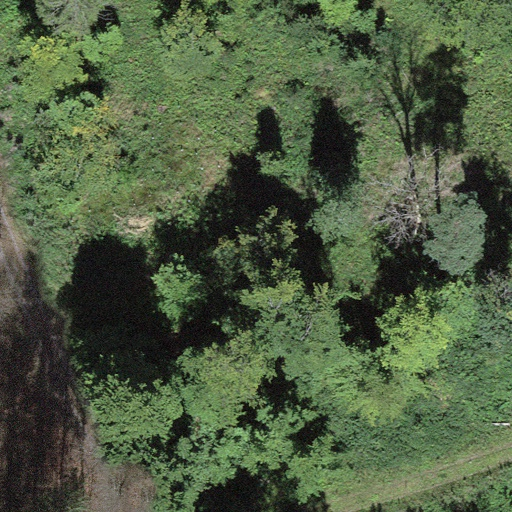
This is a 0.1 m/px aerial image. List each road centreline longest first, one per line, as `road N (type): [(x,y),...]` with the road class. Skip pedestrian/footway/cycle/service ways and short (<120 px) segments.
road 1 (track): [(164,511),(100,460),(0,223)]
road 2 (track): [(511,461),(376,511)]
